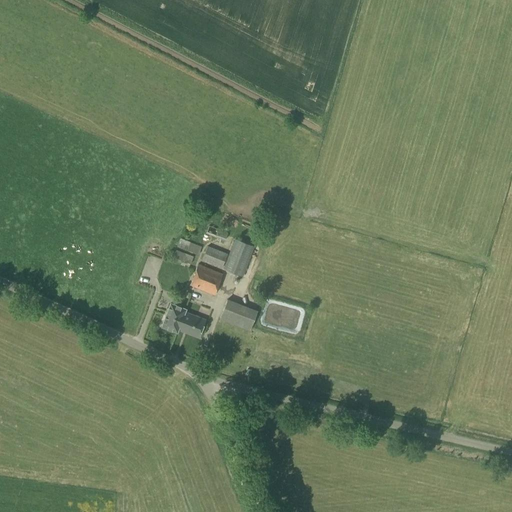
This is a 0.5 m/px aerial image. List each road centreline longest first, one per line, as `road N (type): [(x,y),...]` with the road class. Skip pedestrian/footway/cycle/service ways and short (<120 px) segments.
road 1 (unclassified): [(511,451),(214,382)]
road 2 (unclassified): [(214,382),(0,281)]
road 3 (unclassified): [(256,511),(212,397),(214,382)]
